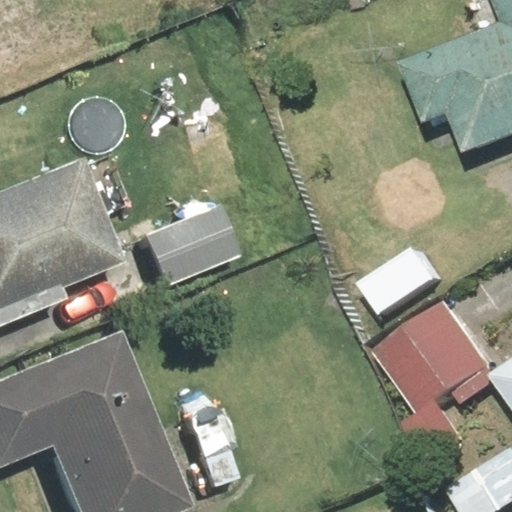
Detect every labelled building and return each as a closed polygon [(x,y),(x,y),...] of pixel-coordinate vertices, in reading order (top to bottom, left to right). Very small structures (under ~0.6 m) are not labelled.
[(0,0),(0,76),(105,32),(91,0),(0,0)] [(511,139),(511,0),(506,0),(511,14),(511,26),(412,66),(435,127),(464,116),(478,153),(511,139)] [(52,292),(117,267),(78,166),(0,195),(0,329),(58,308),(52,292)] [(207,212),(127,245),(146,293),(227,259),(207,212)] [(446,307),(373,355),(415,418),(488,370),(446,307)] [(184,511),(185,511),(114,336),(0,381),(0,469),(47,450),(71,511),(184,511)] [(438,408),(402,432),(427,471),(463,447),(438,408)]
